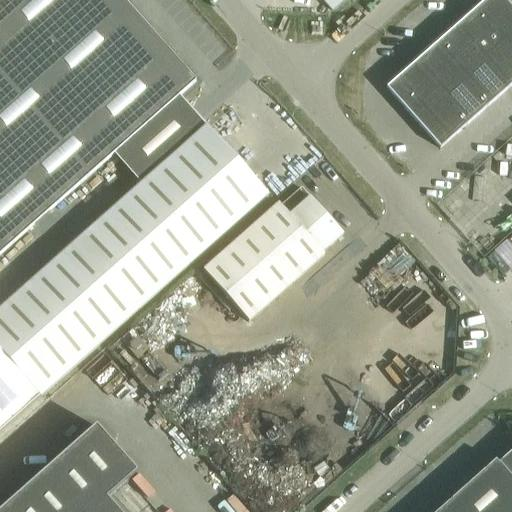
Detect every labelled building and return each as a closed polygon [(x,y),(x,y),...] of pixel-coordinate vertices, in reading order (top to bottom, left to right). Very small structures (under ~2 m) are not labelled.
[(0,0),(0,256),(196,83),(122,0),(0,0)] [(486,0),(475,11),(502,41),(511,32),(511,9),(503,0),(486,0)] [(454,29),(481,60),(502,41),(475,11),(454,29)] [(433,48),(460,78),(481,60),(454,29),(433,48)] [(511,32),(502,41),(511,52),(511,32)] [(481,60),(508,90),(511,86),(511,52),(502,41),(481,60)] [(412,66),(439,97),(460,78),(433,48),(412,66)] [(481,60),(460,78),(487,109),(508,90),(481,60)] [(386,89),(413,120),(439,97),(412,66),(386,89)] [(460,78),(439,97),(466,127),(487,109),(460,78)] [(413,120),(440,150),(466,127),(439,97),(413,120)] [(207,128),(0,311),(0,351),(41,398),(268,197),(207,128)] [(342,236),(301,190),(280,208),(278,205),(203,273),(248,324),(324,257),(322,255),(342,236)] [(96,427),(0,511),(117,511),(107,500),(137,473),(96,427)] [(511,511),(511,451),(498,465),(495,462),(438,511),(511,511)]
